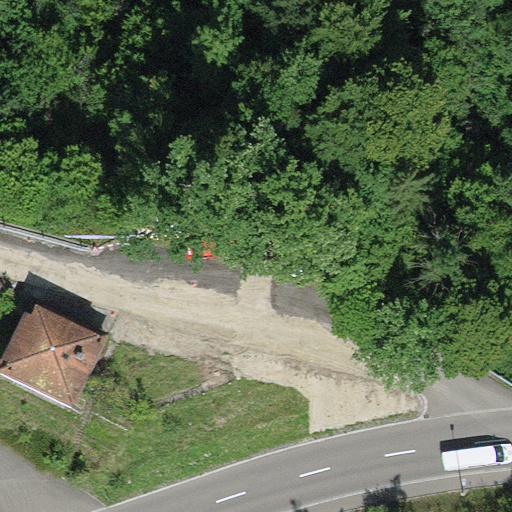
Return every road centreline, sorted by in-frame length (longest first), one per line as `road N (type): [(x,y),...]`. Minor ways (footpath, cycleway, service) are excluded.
road 1 (residential): [(480,443),(474,407),(437,377),(0,257)]
road 2 (unclassified): [(480,443),(324,470),(196,511)]
